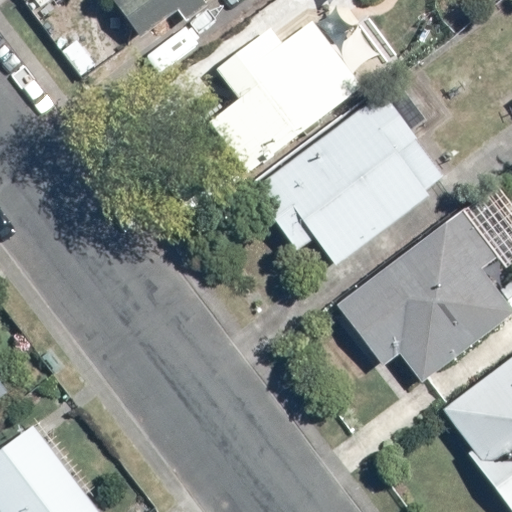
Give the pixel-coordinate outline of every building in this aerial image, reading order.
[(109,0),(137,43),(176,17),(183,23),(209,6),(203,0),(109,0)] [(281,43),(270,32),(214,73),(236,103),(208,127),(247,176),(366,90),(311,20),(281,43)] [(380,97),(264,185),(285,210),(271,223),(295,257),(313,245),(331,269),(428,200),(425,193),(441,181),(380,97)] [(498,259),(463,210),(334,311),(380,373),(397,363),(418,387),(511,317),(511,315),(483,275),(498,259)] [(511,511),(511,359),(441,413),(473,453),(469,459),(510,511),(511,511)] [(0,401),(9,395),(0,384),(0,401)] [(96,511),(39,435),(34,429),(0,453),(0,511),(96,511)]
